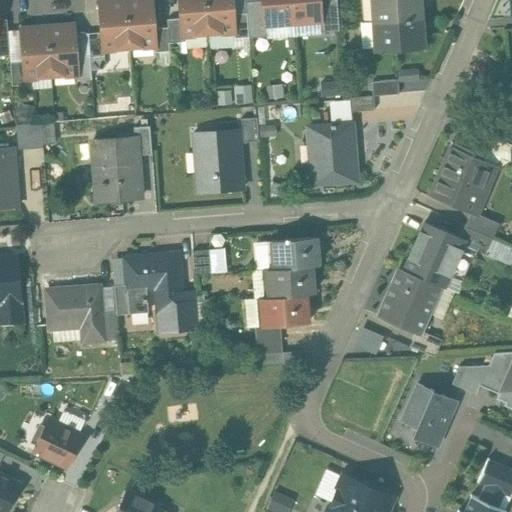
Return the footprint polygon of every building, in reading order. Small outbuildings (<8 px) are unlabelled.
[(125,0),(117,0),(98,1),(101,32),(102,49),(103,49),(129,47),(125,0)] [(151,0),(125,0),(129,47),(154,45),(155,45),(154,28),(151,0)] [(205,0),(178,0),(180,18),(181,35),(182,35),(208,33),(205,0)] [(232,0),(205,0),(208,33),(234,31),(235,31),(233,14),(232,0)] [(263,0),(246,2),(247,13),(249,37),(249,38),(267,36),(266,24),(265,24),(263,0)] [(290,0),(262,0),(263,0),(265,24),(266,24),(292,22),(290,0)] [(290,0),(292,22),(319,20),(320,20),(318,0),(290,0)] [(337,0),(318,0),(320,20),(319,20),(320,32),(339,31),(337,0)] [(418,0),(372,0),(374,21),(420,19),(418,0)] [(247,13),(233,14),(235,31),(234,31),(234,38),(249,37),(247,13)] [(180,18),(167,19),(167,27),(169,43),(183,42),(182,35),(181,35),(180,18)] [(6,19),(0,19),(0,55),(9,55),(6,19)] [(374,21),(361,22),(363,48),(376,47),(376,50),(422,47),(420,19),(374,21)] [(74,26),(47,28),(51,76),(76,74),(77,74),(76,56),(74,26)] [(167,27),(154,28),(155,45),(154,45),(155,52),(169,51),(169,43),(167,27)] [(47,28),(20,30),(23,61),(24,78),(25,78),(51,76),(47,28)] [(101,32),(88,33),(89,55),(89,57),(104,56),(103,49),(102,49),(101,32)] [(89,55),(76,56),(77,74),(76,74),(77,80),(91,79),(89,57),(89,55)] [(23,61),(10,62),(11,86),(26,85),(25,78),(24,78),(23,61)] [(398,79),(372,81),(373,96),(374,96),(399,94),(398,79)] [(373,96),(350,98),(351,111),(374,109),(374,96),(373,96)] [(33,117),(32,104),(14,107),(19,147),(57,142),(54,114),(33,117)] [(257,118),(241,119),(243,143),(259,142),(257,118)] [(495,137),(465,125),(460,139),(489,152),(495,137)] [(353,127),(309,130),(312,183),(357,180),(353,127)] [(150,128),(133,128),(134,138),(136,138),(138,156),(152,155),(150,128)] [(238,129),(194,132),(198,193),(242,189),(238,129)] [(134,138),(92,140),(96,200),(140,198),(138,156),(136,138),(134,138)] [(13,147),(0,147),(0,207),(17,206),(13,147)] [(491,163),(452,148),(442,172),(481,188),(491,163)] [(481,188),(442,172),(433,197),(471,212),(472,210),(481,188)] [(472,210),(471,212),(464,227),(492,238),(499,222),(472,210)] [(459,237),(427,223),(425,222),(424,224),(405,269),(405,268),(404,270),(439,286),(443,287),(462,242),(464,239),(459,237)] [(492,238),(464,227),(460,236),(459,236),(459,237),(464,239),(462,242),(485,254),(492,238)] [(316,233),(273,237),(275,268),(308,265),(319,265),(316,233)] [(511,244),(494,238),(488,254),(511,262),(511,244)] [(209,250),(192,251),(194,275),(210,273),(209,250)] [(177,254),(124,258),(126,285),(114,286),(116,311),(117,315),(131,313),(130,308),(148,306),(146,287),(156,286),(159,331),(176,330),(175,314),(179,314),(180,291),(177,254)] [(15,257),(0,257),(0,322),(19,321),(15,257)] [(275,268),(266,269),(268,296),(304,293),(311,292),(308,265),(275,268)] [(404,270),(398,268),(378,316),(416,332),(420,333),(421,330),(439,286),(404,270)] [(100,285),(48,289),(51,326),(83,324),(84,342),(104,340),(102,312),(100,285)] [(195,291),(180,291),(179,314),(180,326),(197,326),(195,291)] [(268,296),(260,297),(263,325),(278,324),(306,321),(304,293),(268,296)] [(116,311),(102,312),(104,340),(118,339),(118,334),(117,315),(116,311)] [(131,313),(117,315),(118,334),(134,332),(133,313),(131,313)] [(263,325),(256,326),(256,341),(279,339),(278,324),(263,325)] [(358,344),(379,351),(385,333),(364,326),(358,344)] [(441,339),(421,330),(420,333),(416,332),(411,345),(434,355),(441,339)] [(279,339),(256,341),(257,353),(280,352),(279,339)] [(488,364),(475,393),(475,394),(479,385),(498,393),(511,363),(511,361),(511,350),(494,352),(488,364)] [(280,352),(257,353),(258,366),(281,365),(280,352)] [(511,362),(511,363),(498,393),(496,398),(504,402),(503,405),(511,408),(511,362)] [(488,364),(459,366),(451,383),(475,393),(488,364)] [(455,399),(423,385),(423,386),(419,384),(417,388),(416,388),(402,421),(417,427),(413,436),(435,445),(455,399)] [(105,423),(95,418),(84,439),(95,445),(105,423)] [(81,437),(48,420),(33,450),(66,467),(81,437)] [(479,498),(471,494),(470,495),(471,496),(463,511),(461,511),(459,511),(459,510),(458,510),(457,511),(503,511),(504,511),(505,511),(506,510),(498,506),(511,473),(511,469),(489,459),(489,458),(488,457),(477,482),(478,482),(479,481),(485,484),(479,498)] [(4,511),(18,484),(0,474),(0,511),(4,511)] [(343,475),(326,511),(385,511),(393,496),(343,475)] [(160,506),(126,490),(115,511),(167,511),(159,508),(160,506)] [(288,511),(294,500),(274,492),(268,508),(276,511),(288,511)]
